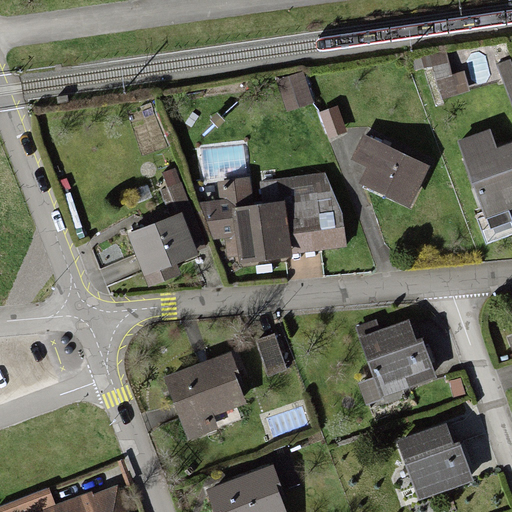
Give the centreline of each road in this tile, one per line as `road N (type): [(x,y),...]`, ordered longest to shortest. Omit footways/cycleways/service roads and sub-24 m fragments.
road 1 (residential): [(84,311),(459,278)]
road 2 (residential): [(0,42),(294,0)]
road 3 (residential): [(84,311),(0,76)]
road 4 (residential): [(459,278),(511,437)]
road 5 (residential): [(163,511),(110,376)]
